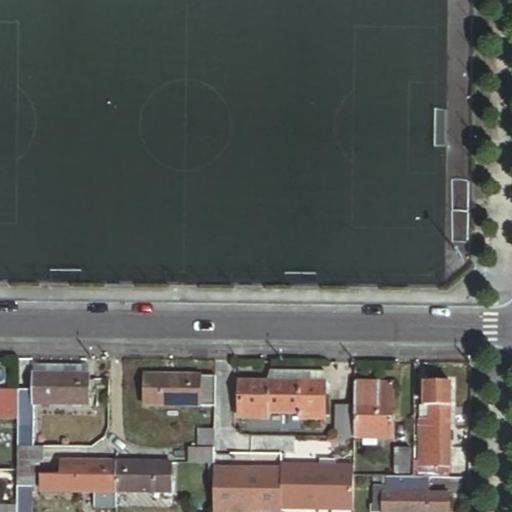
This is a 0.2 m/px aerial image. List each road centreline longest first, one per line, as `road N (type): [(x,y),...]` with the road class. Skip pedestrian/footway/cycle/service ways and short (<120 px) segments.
road 1 (residential): [(0,322),(511,330)]
road 2 (unknown): [(137,324),(136,452)]
